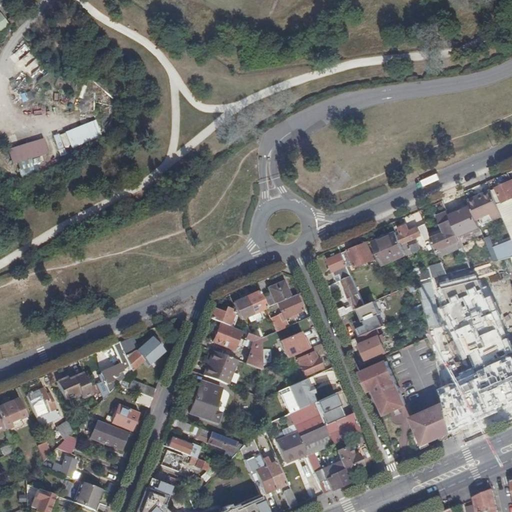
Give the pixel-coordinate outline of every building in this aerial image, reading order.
[(0,14),(0,33),(9,27),(0,14)] [(15,21),(11,17),(6,20),(10,25),(15,21)] [(17,58),(27,54),(24,47),(14,51),(17,58)] [(45,71),(34,59),(25,67),(36,79),(45,71)] [(94,121),(64,133),(71,149),(101,137),(94,121)] [(43,139),(6,150),(11,166),(17,164),(41,157),(48,155),(43,139)] [(41,157),(17,164),(21,181),(38,172),(36,164),(43,162),(41,157)] [(37,166),(40,173),(51,168),(49,162),(37,166)] [(511,200),(511,184),(498,190),(498,191),(492,193),(493,194),(503,218),(511,239),(511,200)] [(480,198),(469,203),(477,221),(492,214),(495,222),(503,218),(493,194),(480,199),(480,198)] [(453,199),(444,203),(448,214),(460,243),(462,248),(471,270),(500,262),(486,232),(478,235),(475,227),(468,230),(466,224),(463,225),(453,199)] [(443,229),(430,235),(433,242),(438,253),(460,243),(448,214),(440,218),(443,229)] [(430,235),(426,226),(421,228),(425,237),(428,244),(433,242),(430,235)] [(399,238),(407,257),(407,258),(421,252),(416,240),(422,238),(419,229),(410,233),(408,227),(400,230),(403,236),(399,238)] [(487,231),(486,232),(500,262),(511,259),(511,258),(511,239),(493,246),(487,231)] [(397,234),(374,244),(384,267),(407,257),(399,238),(397,234)] [(462,248),(460,243),(438,253),(441,259),(462,248)] [(375,262),(368,245),(353,251),(343,255),(349,268),(355,266),(357,269),(375,262)] [(349,268),(343,255),(329,261),(338,284),(343,282),(353,277),(349,268)] [(416,279),(419,284),(448,276),(444,266),(431,269),(432,272),(416,279)] [(511,404),(511,345),(487,285),(481,287),(476,274),(437,284),(447,303),(437,306),(462,360),(470,357),(474,366),(459,373),(459,380),(437,389),(453,434),(511,404)] [(346,310),(336,314),(338,319),(366,307),(353,277),(343,282),(355,309),(348,311),(346,310)] [(271,296),(262,300),(266,310),(278,305),(291,299),(284,283),(269,290),(271,296)] [(419,284),(383,299),(386,305),(420,289),(419,284)] [(259,294),(246,299),(254,316),(267,310),(266,310),(262,300),(259,294)] [(303,313),(296,297),(291,299),(278,305),(285,321),(294,317),(298,315),(303,313)] [(246,299),(233,305),(241,322),(254,316),(246,299)] [(380,301),(366,307),(367,312),(382,306),(380,301)] [(224,315),(215,311),(211,320),(230,328),(235,313),(226,310),(224,315)] [(271,320),(277,334),(288,329),(287,326),(284,327),(280,316),(271,320)] [(241,334),(221,326),(213,344),(234,352),(241,334)] [(388,354),(380,338),(374,341),(371,334),(359,340),(369,363),(388,354)] [(323,345),(319,336),(307,341),(309,343),(299,347),(299,348),(291,352),(285,339),(278,342),(280,346),(272,349),(275,355),(273,356),(274,359),(276,358),(279,364),(323,345)] [(133,338),(120,344),(131,372),(132,373),(133,373),(145,362),(149,367),(163,354),(159,349),(155,345),(150,340),(138,350),(133,338)] [(262,340),(257,338),(247,366),(263,371),(262,340)] [(120,344),(113,347),(120,364),(119,365),(125,379),(131,372),(120,344)] [(238,362),(215,353),(210,364),(213,365),(211,371),(208,369),(205,377),(228,386),(238,362)] [(96,357),(99,369),(110,366),(107,354),(96,357)] [(317,362),(314,354),(298,361),(305,377),(322,370),(318,361),(317,362)] [(388,363),(363,374),(368,386),(371,393),(376,391),(387,416),(407,407),(388,363)] [(113,391),(117,386),(122,380),(119,372),(116,374),(115,370),(101,376),(103,381),(108,393),(113,391)] [(92,396),(83,374),(68,381),(67,379),(56,383),(64,402),(80,396),(82,401),(92,396)] [(306,381),(314,400),(323,396),(315,377),(306,381)] [(108,393),(103,381),(98,383),(103,395),(108,393)] [(306,381),(289,388),(299,411),(315,404),(316,404),(314,400),(306,381)] [(131,382),(128,390),(139,395),(142,396),(146,388),(131,382)] [(214,413),(222,391),(202,384),(191,415),(218,425),(221,416),(214,413)] [(155,391),(146,388),(142,396),(152,400),(155,391)] [(43,391),(26,398),(35,419),(55,410),(51,401),(48,403),(46,399),(43,391)] [(100,394),(93,397),(97,407),(103,401),(100,394)] [(142,396),(139,395),(136,404),(148,409),(152,400),(142,396)] [(325,427),(344,419),(334,396),(316,404),(315,404),(325,427)] [(3,407),(0,408),(0,420),(5,431),(12,428),(11,426),(20,422),(19,420),(26,417),(19,400),(11,404),(12,405),(4,409),(3,407)] [(453,434),(440,403),(436,405),(450,435),(453,434)] [(289,416),(298,435),(299,438),(325,427),(315,404),(299,411),(289,416)] [(428,409),(439,438),(443,439),(450,435),(436,405),(428,409)] [(119,407),(115,417),(114,421),(112,424),(132,432),(138,414),(119,407)] [(406,418),(419,448),(437,442),(436,440),(439,438),(428,409),(406,418)] [(333,446),(361,434),(353,415),(344,419),(325,427),(329,436),(325,439),(327,442),(331,440),(333,446)] [(193,427),(172,419),(170,426),(191,434),(193,427)] [(110,428),(110,427),(98,422),(90,439),(120,452),(127,435),(110,428)] [(72,434),(67,423),(55,428),(62,444),(68,438),(72,434)] [(308,458),(324,496),(331,493),(326,481),(322,471),(321,471),(314,454),(323,450),(332,446),(333,446),(331,440),(327,442),(325,439),(329,436),(325,427),(299,438),(307,455),(308,458)] [(206,432),(202,431),(200,437),(210,441),(208,445),(227,452),(225,457),(232,460),(240,451),(244,447),(209,434),(206,432)] [(201,448),(166,434),(164,440),(171,443),(169,448),(188,456),(187,456),(192,458),(196,460),(201,448)] [(286,464),(298,459),(307,455),(299,438),(298,435),(277,444),(286,464)] [(68,438),(62,444),(58,449),(56,450),(70,455),(76,441),(68,438)] [(255,487),(259,497),(275,491),(265,468),(252,439),(244,447),(240,451),(250,475),(255,473),(258,481),(259,485),(255,487)] [(53,453),(56,450),(58,449),(54,441),(49,445),(53,453)] [(50,456),(46,445),(37,448),(44,463),(50,456)] [(271,458),(276,456),(271,445),(266,447),(271,458)] [(15,454),(11,446),(0,451),(3,458),(10,455),(15,454)] [(341,467),(345,475),(363,467),(358,455),(353,458),(349,448),(335,453),(341,467)] [(184,459),(168,452),(162,467),(179,473),(184,459)] [(10,455),(3,458),(0,459),(0,469),(5,467),(12,483),(21,479),(20,479),(24,477),(18,464),(15,465),(13,461),(10,455)] [(60,476),(71,480),(77,462),(67,458),(63,469),(60,476)] [(197,468),(216,476),(222,470),(196,460),(192,458),(190,465),(197,468)] [(265,468),(275,491),(285,487),(275,464),(265,468)] [(60,476),(63,469),(54,466),(53,470),(52,472),(60,476)] [(326,481),(331,493),(349,485),(345,475),(341,467),(332,471),(330,468),(322,471),(326,481)] [(157,474),(154,481),(165,485),(167,478),(157,474)] [(154,481),(149,479),(135,511),(265,511),(263,505),(259,497),(230,510),(229,507),(222,510),(223,511),(166,511),(169,511),(172,503),(167,501),(172,488),(165,485),(154,481)] [(94,511),(97,505),(102,492),(82,484),(73,505),(91,511),(94,511)] [(35,511),(48,511),(54,497),(26,486),(27,492),(30,493),(30,495),(37,498),(36,501),(39,502),(38,504),(33,503),(31,510),(35,511)] [(497,511),(494,493),(475,501),(477,511),(497,511)] [(285,498),(290,511),(298,507),(292,494),(285,498)] [(262,499),(268,511),(273,510),(267,497),(262,499)] [(477,511),(475,501),(466,505),(468,511),(477,511)]
